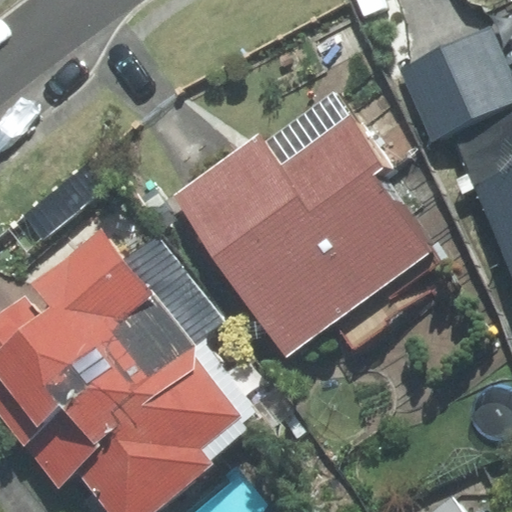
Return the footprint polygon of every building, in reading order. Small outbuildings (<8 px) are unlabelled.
[(511,115),(511,56),(495,25),(401,75),(442,153),(511,115)] [(269,139),(185,196),(302,366),(452,263),(396,181),(407,174),(367,115),(289,169),(269,139)] [(511,178),(486,190),(511,247),(511,178)] [(94,477),(125,511),(178,511),(231,465),(222,454),(268,412),(158,289),(112,330),(84,299),(56,324),(29,293),(0,318),(0,407),(76,492),(94,477)] [(473,511),(459,495),(440,511),(473,511)]
